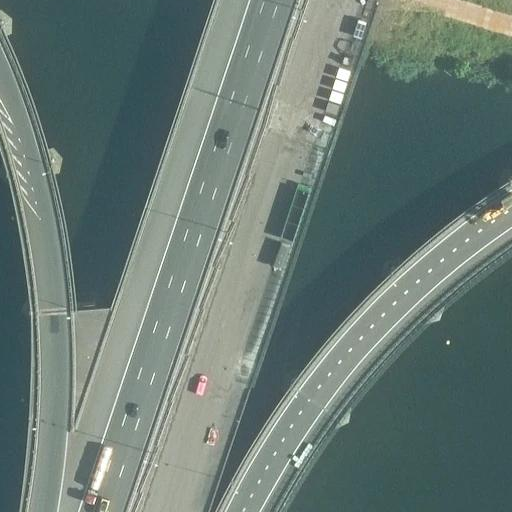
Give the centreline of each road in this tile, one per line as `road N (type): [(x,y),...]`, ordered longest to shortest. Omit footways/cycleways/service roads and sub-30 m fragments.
road 1 (motorway): [(272,0),(95,511)]
road 2 (motorway): [(169,511),(339,0)]
road 3 (motorway): [(0,69),(57,290),(46,511)]
road 4 (motorway): [(246,511),(282,436),(375,316),(463,238),(511,207)]
